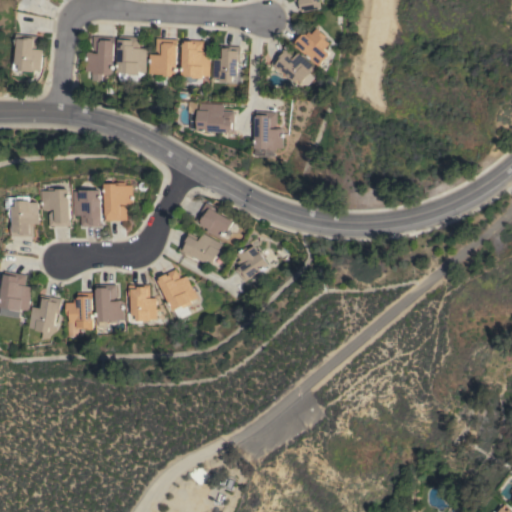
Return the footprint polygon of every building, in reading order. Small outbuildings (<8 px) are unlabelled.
[(294,0),(319,0),(321,8),(302,11),(302,9),(301,10),(299,0),(294,1),(294,0)] [(325,36),(324,38),(329,43),(323,49),(329,54),(318,66),(291,42),(301,30),(305,34),(308,32),(311,34),(316,28),(325,36)] [(42,70),(35,70),(35,71),(15,69),(16,60),(18,60),(19,49),(17,48),(18,34),(39,36),(38,45),(36,45),(36,49),(44,49),(42,70)] [(86,53),(88,53),(88,52),(93,52),(94,36),(116,37),(114,74),(112,74),(112,82),(102,82),(102,81),(92,80),(92,71),(86,71),(86,53)] [(120,36),(140,37),(139,48),(147,48),(145,72),(138,72),(138,74),(117,72),(120,36)] [(173,83),(165,82),(166,77),(154,76),(155,74),(148,73),(149,53),(155,54),(156,37),(177,39),(173,83)] [(203,51),(210,51),(208,76),(201,76),(201,82),(199,82),(199,84),(186,83),(186,84),(181,84),(182,76),(180,76),(182,42),(183,43),(183,40),(204,41),(203,51)] [(212,57),(219,58),(220,45),(240,46),(240,61),(237,61),(236,76),(232,76),(232,82),(218,81),(218,80),(211,79),(212,57)] [(313,66),(308,72),(314,77),(306,85),(298,84),(295,81),(293,83),(281,72),(280,73),(269,64),(283,48),(293,56),(297,52),(313,66)] [(197,130),(198,109),(200,109),(200,103),(223,104),(223,111),(234,111),(233,133),(197,130)] [(282,129),(281,148),(273,148),(273,149),(253,148),(255,111),(276,112),(276,124),(269,128),(282,129)] [(128,220),(107,220),(107,183),(120,183),(120,185),(134,185),(134,204),(122,204),(122,206),(125,206),(128,208),(128,220)] [(58,211),(58,209),(54,209),(53,210),(47,210),(47,208),(45,208),(45,190),(60,190),(60,188),(73,189),(73,226),(51,226),(51,214),(55,211),(58,211)] [(103,226),(82,226),(82,218),(81,218),(81,215),(76,215),(76,191),(82,191),(82,189),(104,190),(103,226)] [(42,223),(35,223),(35,236),(15,236),(15,197),(22,197),(22,196),(34,196),(34,200),(35,200),(35,202),(42,202),(42,223)] [(206,202),(218,209),(216,212),(232,221),(226,231),(224,230),(219,238),(208,232),(209,229),(195,220),(206,202)] [(189,231),(200,238),(202,233),(221,244),(217,249),(219,250),(212,262),(207,259),(205,263),(192,255),(191,257),(178,250),(189,231)] [(242,282),(233,270),(242,264),(235,254),(244,247),(246,250),(252,246),(257,253),(258,252),(267,264),(242,282)] [(158,285),(156,286),(154,282),(157,281),(155,278),(175,269),(180,278),(185,276),(195,297),(189,301),(190,303),(184,306),(187,312),(186,314),(178,318),(176,317),(172,310),(171,311),(158,285)] [(28,311),(19,309),(18,318),(0,314),(0,308),(7,271),(27,275),(25,285),(32,286),(28,311)] [(96,284),(116,284),(116,296),(115,298),(110,298),(110,301),(122,301),(122,320),(116,319),(116,322),(95,321),(96,284)] [(156,319),(149,319),(149,321),(140,321),(140,323),(129,323),(127,320),(126,314),(127,312),(131,313),(131,300),(128,300),(128,284),(149,285),(149,298),(156,298),(156,319)] [(92,330),(82,329),(82,328),(74,328),(74,322),(68,322),(68,315),(65,315),(65,302),(73,302),(73,298),(76,298),(76,292),(92,292),(92,330)] [(41,331),(34,330),(35,328),(28,327),(31,306),(38,307),(40,296),(60,299),(58,313),(55,313),(53,327),(55,327),(55,329),(54,331),(49,334),(48,335),(46,338),(39,339),(41,331)]
